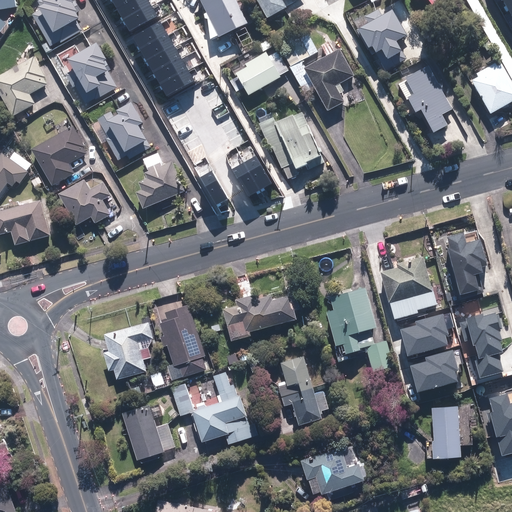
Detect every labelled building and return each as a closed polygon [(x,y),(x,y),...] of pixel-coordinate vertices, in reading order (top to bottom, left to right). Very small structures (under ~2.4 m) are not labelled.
[(0,0),(0,9),(19,6),(17,0),(0,0)] [(64,42),(85,30),(80,20),(84,18),(81,12),(83,11),(78,2),(81,1),(80,0),(43,0),(40,2),(45,9),(35,14),(51,41),(54,46),(63,41),(64,42)] [(111,0),(117,10),(135,0),(111,0)] [(135,0),(117,10),(123,21),(151,6),(147,0),(135,0)] [(239,0),(204,0),(223,37),(251,23),(239,0)] [(286,0),(262,0),(272,18),(290,9),(286,0)] [(511,0),(502,0),(509,12),(511,10),(511,0)] [(151,6),(123,21),(130,33),(158,17),(151,6)] [(412,35),(397,9),(385,16),(381,9),(368,16),(372,23),(363,29),(378,55),(379,54),(388,71),(408,59),(404,52),(407,50),(401,41),(412,35)] [(0,34),(9,24),(0,16),(0,34)] [(139,50),(167,34),(160,22),(132,38),(139,50)] [(308,28),(281,42),(294,66),(303,61),(321,51),(308,28)] [(139,50),(146,62),(174,46),(167,34),(139,50)] [(51,41),(44,45),(49,53),(56,50),(54,46),(51,41)] [(112,59),(102,42),(73,58),(78,68),(72,72),(69,74),(76,87),(79,86),(89,103),(98,99),(98,100),(120,88),(111,71),(114,69),(109,60),(112,59)] [(153,74),(181,58),(174,46),(146,62),(153,74)] [(318,88),(331,111),(347,102),(338,86),(357,76),(342,48),(307,66),(318,88)] [(240,72),(252,95),(284,77),(283,75),(272,55),(269,51),(248,63),(250,66),(240,72)] [(283,75),(291,70),(280,51),(272,55),(283,75)] [(48,77),(37,56),(0,76),(0,87),(16,116),(38,103),(33,94),(50,84),(47,78),(48,77)] [(153,74),(159,86),(188,70),(181,58),(153,74)] [(294,66),(292,67),(307,94),(318,88),(307,66),(303,61),(294,66)] [(511,102),(511,75),(505,63),(500,65),(499,62),(480,73),(482,76),(474,80),(493,113),(511,102)] [(68,64),(62,68),(66,75),(69,74),(72,72),(68,64)] [(454,109),(432,65),(400,80),(409,98),(413,97),(420,111),(425,108),(437,131),(450,125),(445,114),(454,109)] [(188,70),(159,86),(166,98),(195,82),(188,70)] [(149,122),(137,102),(122,110),(124,114),(122,115),(118,108),(100,119),(110,137),(108,138),(121,161),(130,155),(132,159),(153,147),(149,140),(151,139),(143,125),(149,122)] [(297,116),(297,114),(279,121),(277,117),(263,123),(273,148),(276,146),(285,168),(290,179),(301,175),(299,169),(307,165),(309,170),(326,163),(306,112),(297,116)] [(206,154),(212,165),(224,158),(221,155),(230,150),(237,162),(254,153),(234,119),(214,130),(205,114),(189,124),(197,138),(188,143),(198,159),(206,154)] [(88,146),(77,126),(34,149),(55,185),(77,173),(72,163),(89,154),(86,147),(88,146)] [(34,164),(18,152),(13,158),(30,171),(34,164)] [(161,162),(157,152),(142,158),(146,168),(148,167),(161,162)] [(0,191),(6,184),(10,188),(14,182),(18,185),(26,173),(25,172),(8,159),(0,154),(0,191)] [(271,184),(254,154),(242,161),(259,190),(271,184)] [(147,208),(187,191),(175,161),(166,165),(165,162),(152,168),(153,171),(149,172),(152,178),(143,182),(146,189),(140,191),(147,208)] [(248,197),(259,190),(242,161),(231,168),(248,197)] [(228,198),(212,171),(200,178),(216,205),(228,198)] [(89,179),(63,194),(80,224),(94,217),(98,223),(114,214),(106,200),(115,194),(107,181),(94,189),(89,179)] [(55,234),(45,199),(0,212),(0,223),(3,234),(15,231),(19,245),(55,234)] [(468,230),(451,234),(452,240),(444,242),(457,293),(484,286),(480,270),(487,268),(486,264),(491,263),(484,237),(470,240),(468,230)] [(381,271),(396,317),(412,312),(413,316),(445,306),(428,253),(400,261),(401,265),(381,271)] [(337,308),(328,311),(338,342),(335,343),(341,361),(361,355),(360,352),(368,349),(374,370),(397,363),(372,284),(333,296),(337,308)] [(226,306),(235,341),(256,336),(254,330),(267,327),(268,332),(285,328),(283,322),(299,318),(293,293),(275,297),(274,293),(260,296),(260,293),(239,298),(240,302),(226,306)] [(175,361),(168,364),(174,380),(212,368),(191,304),(168,311),(170,318),(163,321),(167,333),(163,334),(166,346),(170,345),(175,361)] [(465,312),(481,370),(507,363),(491,305),(465,312)] [(403,326),(409,349),(450,339),(444,316),(403,326)] [(116,368),(119,379),(150,370),(149,358),(154,358),(154,346),(153,346),(154,339),(156,339),(151,321),(108,332),(112,348),(108,349),(113,368),(116,368)] [(410,363),(418,388),(461,376),(453,350),(410,363)] [(283,381),(279,382),(286,405),(295,403),(302,423),(307,422),(309,429),(329,423),(324,409),(332,407),(324,384),(316,386),(305,353),(277,362),(283,381)] [(260,355),(250,359),(256,377),(266,374),(260,355)] [(230,443),(261,435),(255,413),(249,415),(244,394),(239,395),(236,383),(231,385),(228,371),(215,375),(216,380),(214,381),(215,386),(218,385),(219,388),(191,395),(188,382),(173,386),(180,415),(196,411),(203,441),(228,435),(230,443)] [(2,384),(0,388),(0,395),(13,400),(17,390),(2,384)] [(155,404),(127,412),(140,457),(168,449),(155,404)] [(461,404),(433,405),(435,456),(462,455),(461,404)] [(16,406),(0,406),(0,423),(15,424),(16,406)] [(0,465),(18,457),(10,441),(0,445),(0,465)] [(373,478),(368,459),(363,460),(358,442),(304,458),(315,495),(373,478)] [(0,481),(0,511),(19,511),(8,479),(0,481)] [(237,511),(160,496),(156,511),(237,511)]
